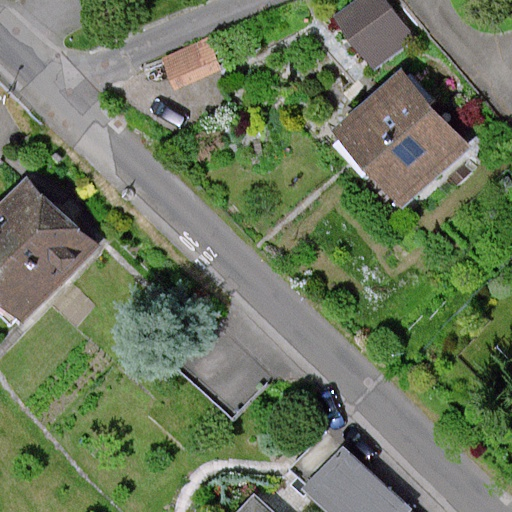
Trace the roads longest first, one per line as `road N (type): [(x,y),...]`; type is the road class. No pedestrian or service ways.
road 1 (residential): [(54,89),(495,511)]
road 2 (residential): [(54,89),(165,23),(242,0)]
